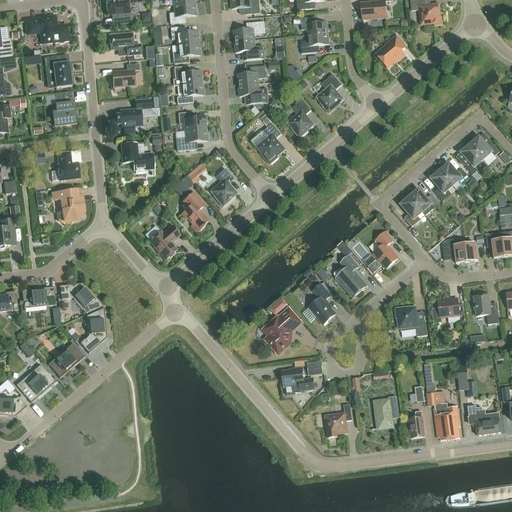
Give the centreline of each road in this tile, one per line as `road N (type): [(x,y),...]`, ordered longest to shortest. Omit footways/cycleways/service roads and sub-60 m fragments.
road 1 (unclassified): [(173,313),(317,464),(511,445)]
road 2 (residential): [(511,149),(480,116),(377,203),(423,261)]
road 3 (unclassified): [(7,457),(173,313)]
road 4 (residential): [(269,199),(222,132),(211,0)]
road 5 (residential): [(269,199),(376,105)]
road 6 (residential): [(94,137),(80,0)]
road 7 (residential): [(164,288),(269,199)]
road 8 (residential): [(376,105),(473,24)]
road 9 (residential): [(0,281),(45,274),(103,224)]
